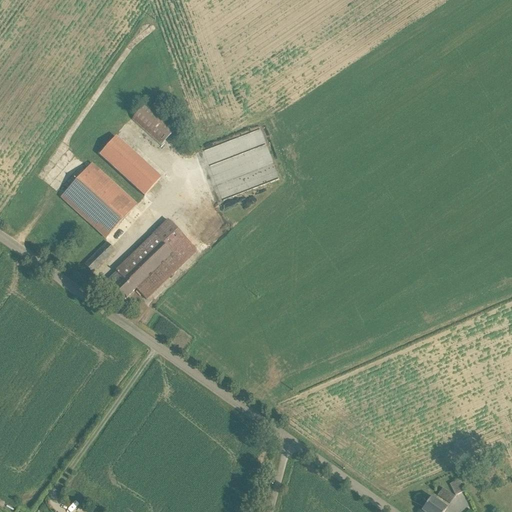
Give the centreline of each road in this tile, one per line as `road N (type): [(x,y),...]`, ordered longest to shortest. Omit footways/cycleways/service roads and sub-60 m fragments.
road 1 (unclassified): [(0,236),(288,440)]
road 2 (unclassified): [(288,440),(391,511)]
